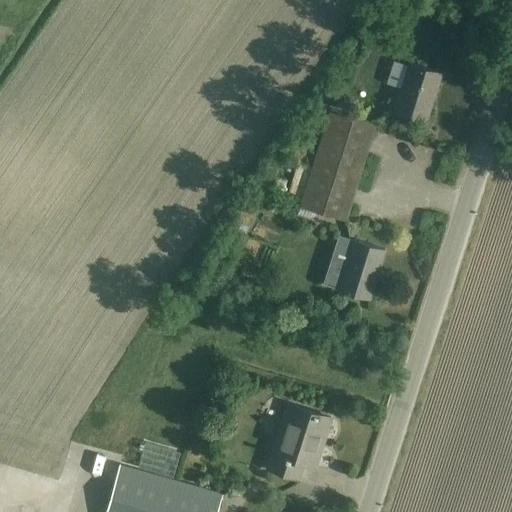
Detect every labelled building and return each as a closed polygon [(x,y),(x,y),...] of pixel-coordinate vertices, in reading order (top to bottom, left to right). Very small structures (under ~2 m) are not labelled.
[(410,63),(394,112),(426,122),(441,73),(410,63)] [(330,108),(300,206),(345,220),(376,123),(330,108)] [(310,238),(327,240),(328,230),(312,228),(310,238)] [(244,252),(249,242),(235,235),(230,245),(244,252)] [(354,240),(338,289),(369,299),(385,249),(354,240)] [(289,404),(268,468),(299,478),(304,463),(315,466),(331,418),(289,404)] [(120,465),(106,511),(218,511),(223,494),(120,465)]
